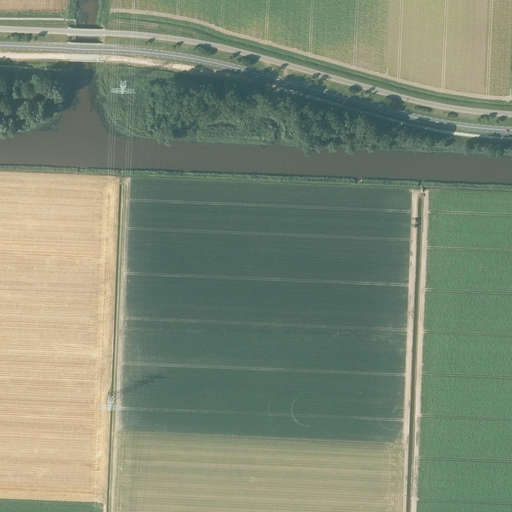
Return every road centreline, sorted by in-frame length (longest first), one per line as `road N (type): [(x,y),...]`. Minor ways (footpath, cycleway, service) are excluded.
road 1 (unclassified): [(0,29),(191,41),(424,103),(511,114)]
road 2 (primary): [(511,130),(431,121),(188,57),(71,48)]
